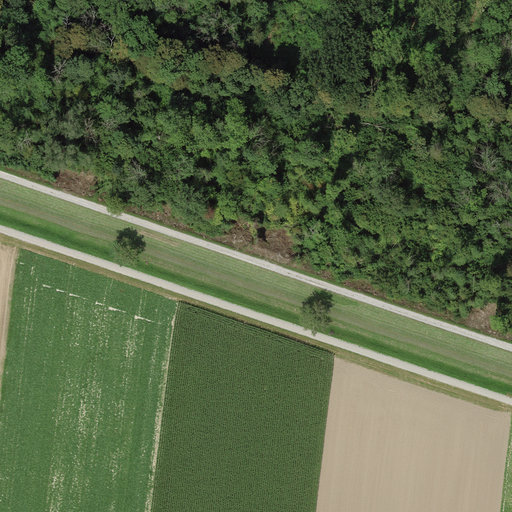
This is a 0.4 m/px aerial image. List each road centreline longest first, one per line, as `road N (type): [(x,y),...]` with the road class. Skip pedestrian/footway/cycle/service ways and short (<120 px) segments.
road 1 (track): [(0,173),(511,348)]
road 2 (track): [(511,398),(0,228)]
